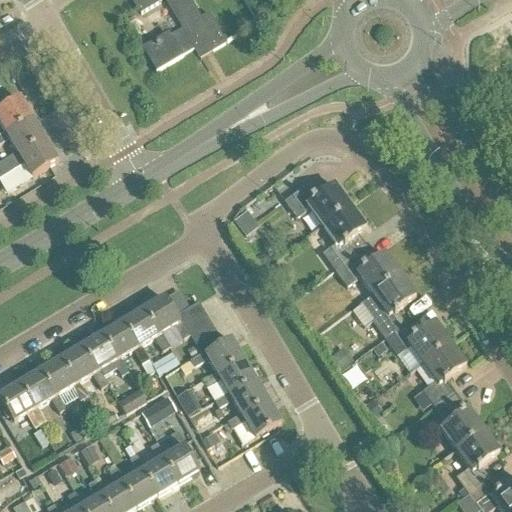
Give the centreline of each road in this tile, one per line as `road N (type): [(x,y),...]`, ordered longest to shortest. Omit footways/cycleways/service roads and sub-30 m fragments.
road 1 (residential): [(511,379),(413,215),(344,144),(306,146),(213,216),(205,238)]
road 2 (residential): [(0,362),(205,238)]
road 3 (residential): [(326,444),(205,238)]
road 4 (secondary): [(389,81),(511,273)]
road 5 (secondary): [(511,228),(415,61)]
road 6 (unclassified): [(142,185),(51,31)]
road 7 (tertiary): [(208,143),(362,78)]
road 8 (tertiary): [(0,271),(142,185)]
road 9 (tertiary): [(339,49),(208,143)]
road 10 (residential): [(217,511),(326,444)]
